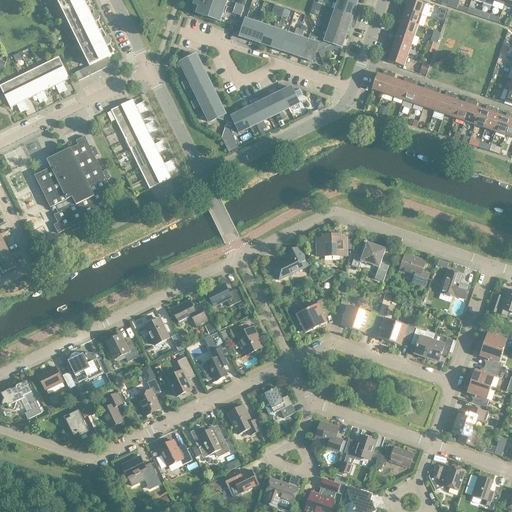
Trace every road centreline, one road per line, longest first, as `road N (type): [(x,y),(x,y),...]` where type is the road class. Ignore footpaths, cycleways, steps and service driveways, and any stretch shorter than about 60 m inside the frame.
road 1 (residential): [(0,428),(91,461),(290,362)]
road 2 (residential): [(490,267),(339,215),(239,258)]
road 3 (residential): [(239,258),(0,375)]
road 4 (residential): [(204,180),(344,108),(351,89)]
road 5 (residential): [(351,89),(186,36)]
road 6 (residential): [(290,362),(329,343),(451,383)]
road 7 (residential): [(0,144),(148,71)]
road 8 (residential): [(430,443),(313,404)]
road 9 (residential): [(204,180),(148,71)]
road 10 (residential): [(451,383),(490,267)]
